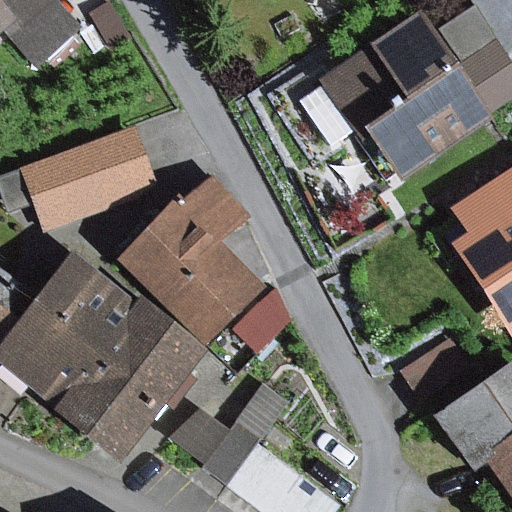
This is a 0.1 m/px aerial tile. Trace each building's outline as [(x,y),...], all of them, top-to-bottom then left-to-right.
[(0,0),(0,37),(3,35),(35,73),(83,31),(58,1),(59,0),(0,0)] [(110,3),(88,15),(110,53),(131,41),(110,3)] [(418,14),(317,83),(361,146),(369,141),(400,187),(493,123),(418,14)] [(135,125),(19,170),(44,235),(160,190),(135,125)] [(511,169),(447,211),(463,236),(448,245),(511,344),(511,169)] [(177,197),(113,263),(205,350),(265,290),(222,244),(250,219),(213,176),(183,203),(177,197)] [(134,306),(70,254),(37,297),(0,345),(0,367),(118,469),(206,354),(140,298),(134,306)] [(0,271),(0,345),(37,297),(0,271)] [(451,339),(399,374),(420,405),(473,370),(451,339)] [(511,364),(434,420),(473,475),(485,466),(511,503),(511,364)] [(261,441),(236,422),(201,468),(258,511),(334,511),(338,508),(257,446),(261,441)]
